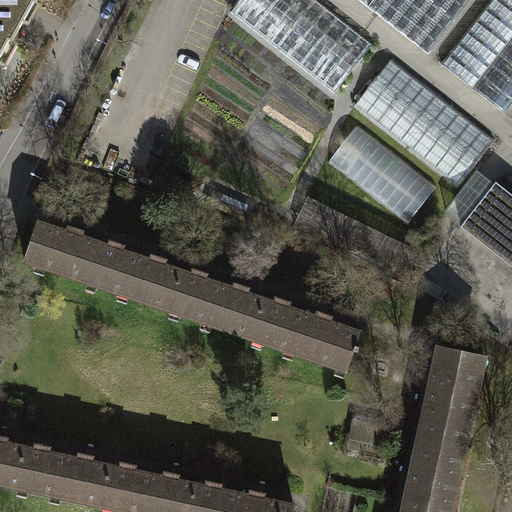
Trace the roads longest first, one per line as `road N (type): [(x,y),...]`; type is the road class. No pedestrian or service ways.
road 1 (track): [(511,135),(340,0)]
road 2 (residential): [(103,0),(21,162)]
road 3 (track): [(167,0),(111,137)]
